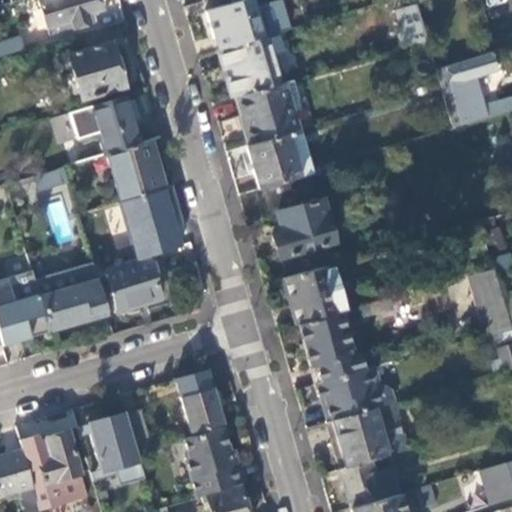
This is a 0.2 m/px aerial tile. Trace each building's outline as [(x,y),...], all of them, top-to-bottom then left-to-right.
[(37,0),(46,27),(66,21),(68,27),(93,20),(90,10),(100,7),(97,0),(37,0)] [(264,35),(267,34),(264,22),(259,23),(252,0),(238,0),(205,10),(217,49),(264,35)] [(408,44),(425,39),(416,8),(399,13),(408,44)] [(105,25),(80,32),(84,48),(66,53),(73,76),(68,78),(69,83),(75,82),(79,98),(123,85),(105,25)] [(0,56),(22,50),(18,35),(0,40),(0,56)] [(278,82),(264,35),(217,49),(230,93),(234,95),(278,82)] [(480,74),(475,55),(434,67),(452,126),(511,107),(511,95),(481,105),(465,110),(462,98),(464,98),(459,80),(473,76),(480,74)] [(481,105),(473,76),(459,80),(464,98),(462,98),(465,110),(481,105)] [(297,101),(291,78),(278,82),(234,95),(248,144),(286,132),(299,128),(292,103),(297,101)] [(126,94),(89,105),(103,153),(105,152),(140,142),(126,94)] [(312,171),(299,128),(286,132),(292,153),(296,151),(303,174),(312,171)] [(292,153),(286,132),(248,144),(245,144),(257,188),(288,178),(303,174),(296,151),(292,153)] [(162,188),(147,139),(140,142),(105,152),(119,200),(162,188)] [(40,190),(66,180),(61,167),(35,177),(40,190)] [(296,204),(288,178),(257,188),(264,214),(275,211),(279,224),(273,226),(275,232),(271,233),(277,257),(333,240),(321,198),(296,204)] [(0,208),(11,205),(5,181),(0,182),(0,208)] [(119,200),(137,258),(153,253),(185,244),(168,186),(162,188),(119,200)] [(489,216),(476,219),(480,230),(492,227),(489,216)] [(472,254),(486,250),(481,236),(468,240),(472,254)] [(137,258),(102,268),(115,311),(131,306),(131,307),(160,299),(155,284),(161,283),(153,253),(137,258)] [(32,267),(36,283),(61,275),(57,260),(32,267)] [(343,311),(329,262),(282,276),(296,325),(343,311)] [(466,274),(483,332),(509,324),(501,294),(493,266),(466,274)] [(106,314),(95,277),(37,294),(48,331),(106,314)] [(0,298),(12,341),(48,331),(37,294),(36,290),(26,293),(22,280),(11,284),(9,278),(0,280),(0,298)] [(511,330),(511,329),(511,290),(501,294),(509,324),(511,330)] [(391,307),(389,297),(343,311),(296,325),(313,382),(347,372),(342,357),(339,357),(336,347),(349,343),(342,322),(391,307)] [(493,372),(511,366),(511,344),(497,350),(499,359),(489,361),(493,372)] [(391,402),(388,389),(379,384),(373,365),(347,372),(313,382),(317,397),(323,400),(329,420),(391,402)] [(180,397),(189,432),(220,423),(210,388),(180,397)] [(405,449),(391,402),(329,420),(325,421),(338,469),(369,459),(405,449)] [(133,451),(148,447),(136,409),(123,413),(133,451)] [(110,466),(115,485),(141,478),(133,451),(123,413),(85,424),(98,469),(110,466)] [(221,428),(221,427),(184,437),(184,438),(221,428)] [(227,446),(221,428),(184,438),(184,437),(182,437),(186,452),(184,456),(195,496),(203,494),(203,492),(234,483),(224,450),(227,446)] [(19,448),(24,468),(36,464),(41,484),(78,473),(66,429),(42,437),(48,456),(41,458),(35,435),(17,440),(19,448)] [(0,496),(19,490),(30,487),(24,468),(19,448),(0,454),(0,496)] [(373,473),(369,459),(338,469),(349,507),(397,493),(389,468),(373,473)] [(511,459),(480,469),(490,505),(511,498),(511,459)] [(245,511),(238,484),(237,483),(234,483),(203,492),(203,494),(208,511),(245,511)] [(19,490),(25,511),(37,511),(30,487),(19,490)] [(96,492),(100,506),(114,502),(112,493),(104,495),(103,490),(96,492)] [(402,511),(397,493),(349,507),(350,511),(402,511)] [(183,500),(150,509),(151,511),(177,511),(185,510),(183,500)]
